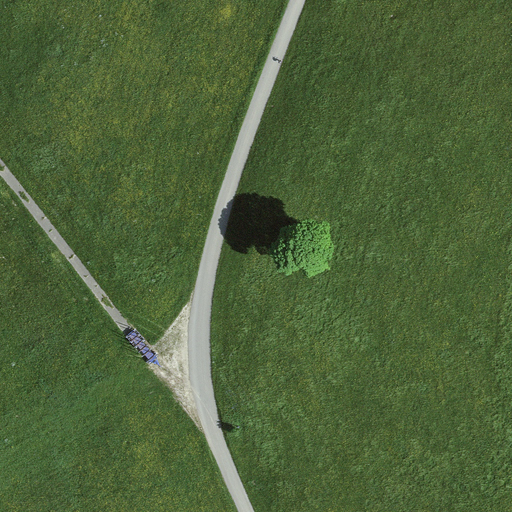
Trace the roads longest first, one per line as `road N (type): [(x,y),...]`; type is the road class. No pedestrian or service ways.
road 1 (unclassified): [(245,511),(202,394),(199,331),(222,212),(297,0)]
road 2 (track): [(202,394),(144,352),(0,167)]
